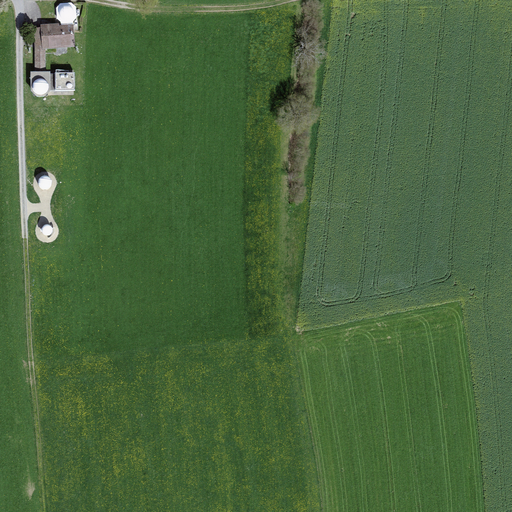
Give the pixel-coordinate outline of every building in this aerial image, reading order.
[(61,24),(60,26),(72,26),(72,23),(75,21),(75,10),(70,5),(61,5),(58,9),(57,22),(61,24)] [(74,25),(72,26),(60,26),(42,28),(42,29),(34,30),(34,53),(45,53),(75,51),(74,25)] [(45,77),(45,53),(34,53),(34,77),(45,77)] [(75,97),(75,77),(45,77),(34,77),(31,77),(30,98),(37,103),(45,103),(50,98),(50,95),(55,95),(55,97),(75,97)] [(50,187),(51,183),(49,178),(44,177),(39,179),(38,184),(41,189),(46,190),(50,187)] [(52,232),(51,229),(49,226),(45,226),(43,228),(42,232),(44,235),(47,236),(50,235),(52,232)]
